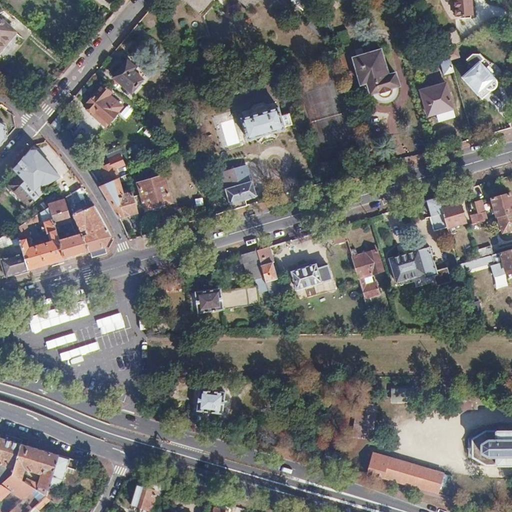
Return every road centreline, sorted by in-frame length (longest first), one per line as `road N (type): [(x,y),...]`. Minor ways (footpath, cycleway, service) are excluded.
road 1 (primary): [(412,511),(0,372)]
road 2 (primary): [(511,152),(128,265)]
road 3 (primary): [(403,511),(151,445)]
road 4 (primary): [(127,458),(308,499)]
road 5 (residential): [(128,265),(88,182),(35,123)]
road 6 (primary): [(151,445),(308,499)]
road 7 (residential): [(35,123),(142,0)]
road 8 (primary): [(0,392),(151,445)]
road 9 (primary): [(0,408),(127,458)]
road 10 (primary): [(128,265),(0,303)]
